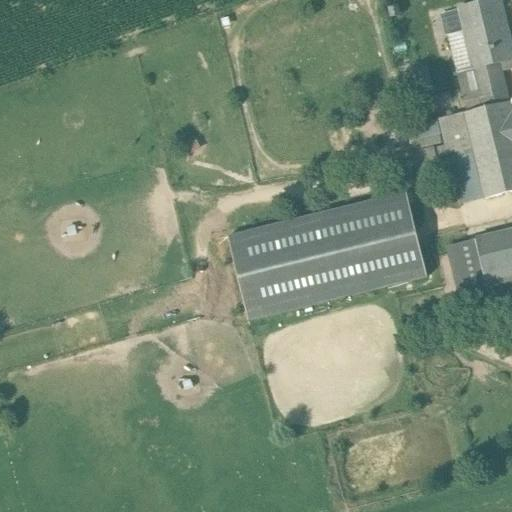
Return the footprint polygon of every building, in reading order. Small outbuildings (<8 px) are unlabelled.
[(511,52),(499,0),(491,0),(459,8),(465,32),(449,35),(465,101),(483,97),(486,108),(508,103),(507,103),(498,64),(511,60),(511,52)] [(486,108),(464,114),(478,171),(485,199),(511,192),(511,116),(511,113),(509,102),(507,103),(508,103),(486,108)] [(450,145),(434,149),(434,150),(417,154),(424,184),(453,177),(478,171),(464,114),(443,119),(450,145)] [(478,171),(453,177),(460,205),(485,199),(478,171)] [(407,194),(228,238),(248,321),(428,277),(407,194)] [(511,231),(476,240),(491,299),(511,294),(511,231)] [(476,240),(450,247),(468,317),(493,310),(491,299),(476,240)]
